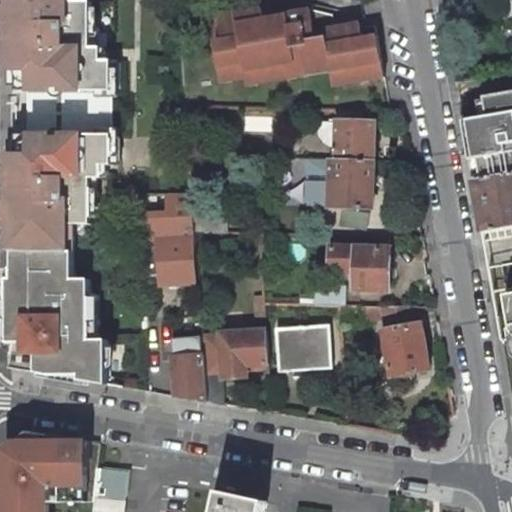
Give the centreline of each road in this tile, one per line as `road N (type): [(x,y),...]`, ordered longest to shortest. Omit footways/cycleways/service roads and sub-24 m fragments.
road 1 (residential): [(413,0),(480,383),(475,479)]
road 2 (residential): [(475,479),(0,402)]
